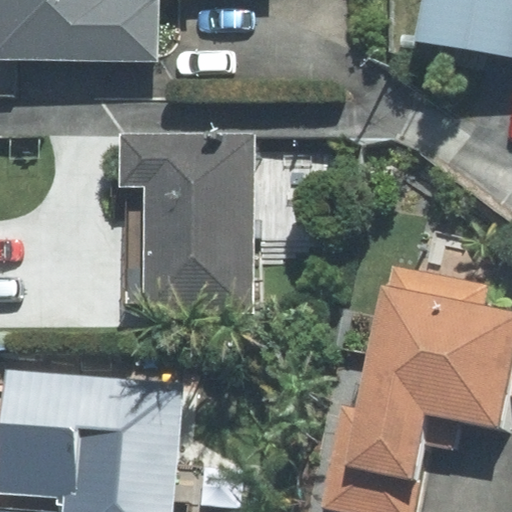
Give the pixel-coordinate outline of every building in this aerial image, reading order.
[(30,0),(29,62),(182,65),(183,0),(213,1),(213,0),(30,0)] [(511,80),(511,0),(421,0),(410,62),(511,80)] [(188,20),(187,98),(355,101),(356,23),(188,20)] [(177,194),(171,325),(274,329),(282,148),(145,143),(143,192),(177,194)] [(511,291),(407,271),(380,403),(362,399),(340,510),(352,511),(430,511),(437,477),(447,479),(459,419),(511,429),(511,291)] [(90,502),(89,511),(205,511),(210,375),(33,369),(29,500),(90,502)]
